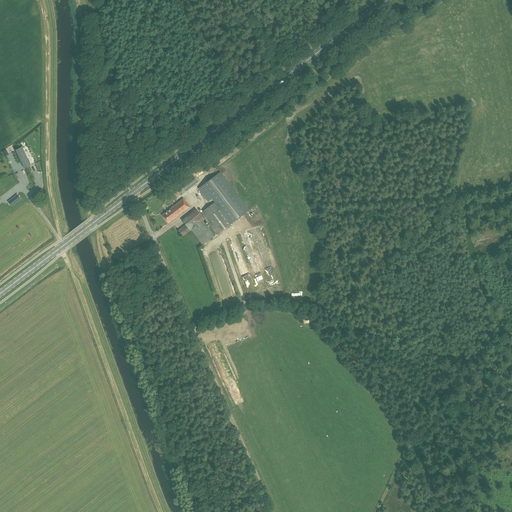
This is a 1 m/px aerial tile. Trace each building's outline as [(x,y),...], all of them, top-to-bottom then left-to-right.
[(31,165),(23,149),(22,146),(17,149),(15,150),(24,168),(27,167),(30,165),(31,165)] [(214,202),(231,224),(248,210),(220,172),(199,188),(209,202),(212,199),(214,202)] [(178,196),(199,180),(195,175),(178,189),(176,187),(173,190),(178,196)] [(20,198),(17,195),(9,201),(11,205),(20,198)] [(168,223),(190,207),(184,199),(162,215),(168,223)] [(214,202),(201,213),(217,234),(231,224),(214,202)] [(0,217),(11,211),(7,204),(0,208),(0,217)] [(30,220),(36,216),(31,208),(25,212),(30,220)] [(203,221),(192,230),(203,245),(214,237),(203,221)] [(178,230),(183,236),(190,231),(186,224),(178,230)] [(152,272),(158,269),(154,261),(148,264),(152,272)]
